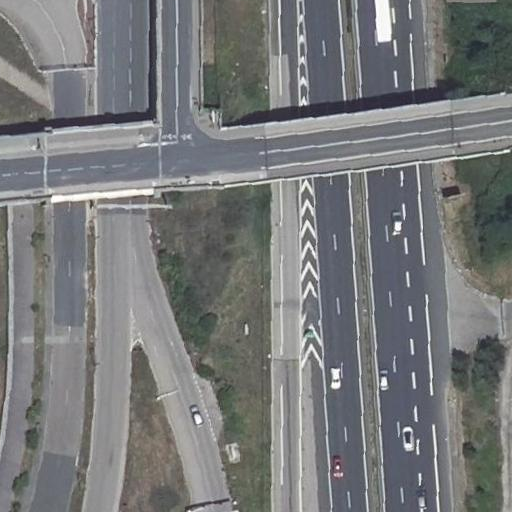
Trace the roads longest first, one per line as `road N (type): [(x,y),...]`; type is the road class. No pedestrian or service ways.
road 1 (trunk): [(320,0),(349,511)]
road 2 (trunk): [(401,511),(373,0)]
road 3 (trunk): [(287,0),(291,511)]
road 4 (unclassified): [(44,511),(67,382),(68,98)]
road 5 (tertiary): [(173,161),(511,121)]
road 6 (trunk): [(212,511),(118,241)]
road 7 (trunk): [(118,241),(112,435),(99,511)]
road 8 (trunk): [(118,241),(122,0)]
road 9 (tertiary): [(10,174),(173,161)]
road 10 (residential): [(172,0),(173,161)]
road 11 (track): [(511,357),(502,390),(507,511)]
